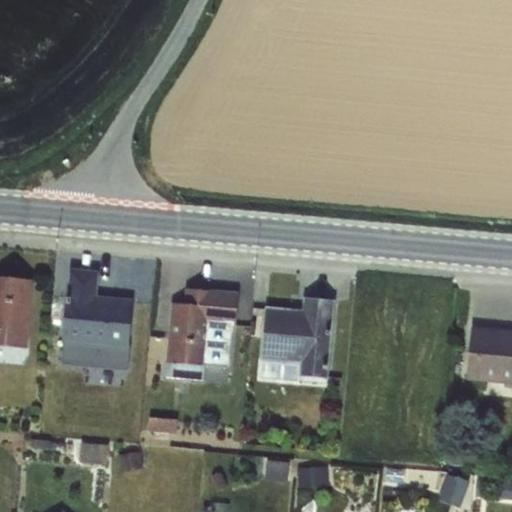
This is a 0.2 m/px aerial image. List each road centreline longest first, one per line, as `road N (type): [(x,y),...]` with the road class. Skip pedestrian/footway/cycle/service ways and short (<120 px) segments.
road 1 (residential): [(511,255),(79,216)]
road 2 (unclassified): [(200,0),(79,216)]
